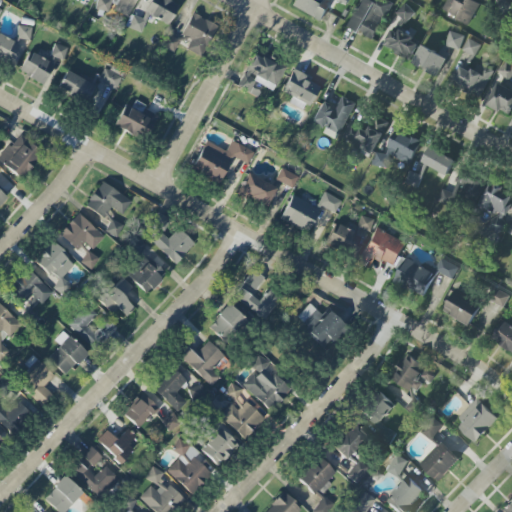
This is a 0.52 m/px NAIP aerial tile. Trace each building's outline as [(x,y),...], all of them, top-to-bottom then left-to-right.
[(97,0),(94,8),(108,14),(110,9),(128,17),(136,0),(97,0)] [(149,0),(144,12),(168,25),(179,5),(169,0),(149,0)] [(329,0),(296,0),(293,8),(320,20),(329,0)] [(392,4),(385,0),(361,0),(347,27),(372,41),(392,4)] [(480,4),(472,0),(447,0),(441,11),(469,25),(480,4)] [(396,15),(407,23),(415,12),(404,4),(396,15)] [(202,58),(216,25),(191,14),(182,36),(191,40),(186,51),(202,58)] [(128,27),(140,32),(145,20),(133,15),(128,27)] [(410,60),(420,41),(401,31),(405,23),(398,19),(384,47),(410,60)] [(29,41),(31,28),(18,25),(16,38),(29,41)] [(464,36),(450,32),(446,46),(460,51),(464,36)] [(179,40),(167,35),(161,47),(173,52),(179,40)] [(0,58),(12,63),(19,42),(0,36),(0,58)] [(475,57),(481,45),(469,38),(462,50),(475,57)] [(67,48),(54,43),(50,56),(63,61),(67,48)] [(447,58),(421,46),(412,65),(438,77),(447,58)] [(43,85),(53,64),(29,52),(19,73),(43,85)] [(238,87),(250,92),(254,83),(274,91),(284,68),(253,54),(238,87)] [(511,77),(511,60),(509,58),(498,72),(509,81),(511,77)] [(460,65),(451,86),(480,98),(493,69),(484,66),(480,74),(460,65)] [(120,77),(104,68),(98,80),(102,83),(88,107),(100,113),(120,77)] [(94,84),(64,71),(56,90),(85,103),(94,84)] [(320,83),(290,71),(281,92),(292,96),(290,102),(301,107),(302,104),(310,107),(320,83)] [(508,116),(511,108),(511,90),(497,83),(486,105),(508,116)] [(321,101),(311,122),(340,136),(355,103),(341,97),(336,108),(321,101)] [(144,140),(153,120),(129,109),(125,118),(121,116),(115,127),(144,140)] [(370,157),(389,125),(375,117),(366,133),(351,124),(342,140),(370,157)] [(414,164),(419,139),(392,133),(388,155),(376,152),(373,166),(387,169),(389,158),(414,164)] [(41,154),(18,135),(0,157),(0,162),(21,179),(41,154)] [(220,183),(232,157),(247,164),(253,152),(230,141),(225,151),(205,142),(192,170),(220,183)] [(422,165),(449,175),(455,159),(428,149),(422,165)] [(298,177),(281,168),(275,180),(292,188),(298,177)] [(476,203),(484,182),(460,172),(451,193),(443,189),(438,202),(451,207),(456,194),(476,203)] [(421,176),(411,173),(408,185),(418,188),(421,176)] [(237,194),(266,208),(275,188),(246,174),(237,194)] [(103,218),(109,208),(122,216),(131,201),(100,182),(85,207),(103,218)] [(479,208),(503,217),(511,193),(511,191),(489,183),(479,208)] [(341,202),(324,192),(317,204),(334,214),(341,202)] [(308,233),(320,209),(291,195),(280,220),(308,233)] [(103,237),(78,214),(58,235),(76,251),(84,242),(92,250),(103,237)] [(369,232),(373,220),(360,216),(356,228),(369,232)] [(115,238),(122,226),(112,220),(105,232),(115,238)] [(350,255),(359,236),(336,225),(326,244),(350,255)] [(367,268),(372,258),(393,268),(405,242),(375,228),(358,263),(367,268)] [(174,265),(194,244),(178,229),(167,239),(157,230),(148,239),(174,265)] [(62,277),(74,265),(51,242),(34,259),(57,282),(53,287),(61,296),(71,286),(62,277)] [(92,270),(98,258),(87,252),(81,264),(92,270)] [(165,274),(149,259),(145,263),(141,259),(126,275),(147,294),(165,274)] [(394,284),(423,299),(435,274),(406,259),(394,284)] [(458,267),(441,260),(436,272),(454,279),(458,267)] [(265,320),(280,297),(268,289),(260,300),(253,296),(264,278),(252,270),(233,299),(265,320)] [(51,294),(30,271),(10,289),(23,303),(32,295),(40,304),(51,294)] [(111,315),(117,309),(125,316),(133,308),(123,297),(132,288),(122,277),(114,285),(110,281),(94,297),(111,315)] [(443,314),(471,326),(481,302),(453,290),(443,314)] [(491,303),(504,307),(509,295),(495,290),(491,303)] [(296,317),(309,329),(322,316),(309,304),(296,317)] [(0,330),(1,330),(9,338),(21,325),(0,305),(0,330)] [(97,314),(87,305),(68,325),(87,343),(91,339),(98,346),(113,330),(105,323),(95,333),(87,325),(97,314)] [(207,327),(224,343),(245,320),(228,305),(207,327)] [(308,334),(326,349),(346,327),(328,311),(308,334)] [(491,340),(511,353),(511,327),(503,322),(491,340)] [(86,353),(62,332),(54,340),(59,345),(47,359),(65,376),(86,353)] [(178,356),(211,386),(219,377),(212,370),(224,357),(207,341),(197,352),(189,345),(178,356)] [(0,360),(8,352),(0,344),(0,360)] [(255,371),(242,385),(271,412),(291,390),(265,367),(269,364),(259,355),(249,366),(255,371)] [(430,385),(436,375),(406,355),(391,377),(416,394),(424,382),(430,385)] [(43,387),(54,376),(37,361),(16,384),(42,406),(52,395),(43,387)] [(152,389),(176,412),(186,402),(176,392),(186,382),(172,368),(152,389)] [(242,390),(231,383),(224,395),(235,402),(242,390)] [(378,426),(395,404),(380,393),(363,415),(378,426)] [(157,409),(143,395),(123,414),(137,429),(157,409)] [(6,407),(0,401),(0,424),(9,434),(29,414),(15,399),(6,407)] [(415,399),(405,406),(412,416),(422,409),(415,399)] [(458,418),(463,423),(458,428),(475,444),(498,419),(477,399),(458,418)] [(244,439),(263,418),(246,402),(239,410),(231,403),(218,416),(244,439)] [(161,422),(170,431),(179,423),(171,413),(161,422)] [(443,424),(431,417),(421,434),(433,441),(443,424)] [(345,460),(368,435),(354,422),(331,447),(345,460)] [(0,443),(8,433),(0,426),(0,443)] [(135,436),(127,428),(116,440),(106,430),(96,442),(120,464),(133,450),(127,444),(135,436)] [(200,450),(218,467),(238,446),(220,429),(200,450)] [(438,483),(459,460),(440,442),(419,465),(438,483)] [(164,470),(192,495),(211,475),(194,458),(199,453),(189,444),(164,470)] [(101,457),(90,447),(69,470),(98,497),(116,478),(104,466),(94,477),(88,471),(101,457)] [(387,472),(399,478),(408,461),(396,455),(387,472)] [(335,475),(318,457),(296,477),(313,495),(335,475)] [(345,475),(355,484),(368,470),(358,461),(345,475)] [(156,485),(163,473),(151,467),(145,479),(156,485)] [(64,511),(82,493),(64,477),(43,499),(56,511),(64,511)] [(385,502),(395,511),(407,511),(425,493),(408,477),(385,502)] [(158,493),(150,486),(139,498),(153,511),(173,511),(184,500),(167,484),(158,493)] [(358,511),(366,511),(374,500),(363,492),(353,508),(358,511)] [(296,511),(300,508),(282,493),(264,511),(296,511)] [(511,511),(511,497),(501,510),(503,511),(511,511)] [(329,511),(334,505),(322,498),(312,511),(329,511)]
